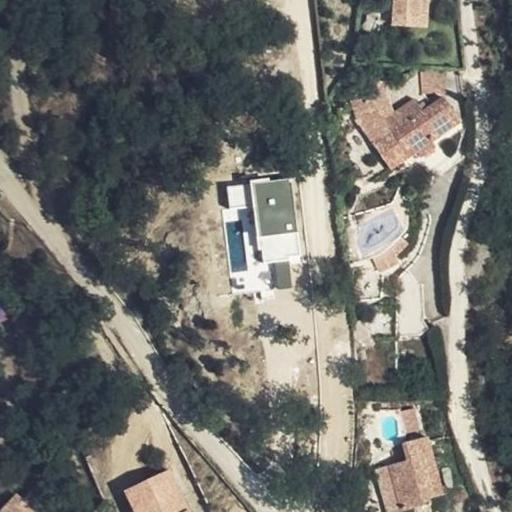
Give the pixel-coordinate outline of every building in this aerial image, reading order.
[(394,0),(394,15),(421,16),(421,0),(394,0)] [(412,82),(412,55),(398,55),(398,82),(412,82)] [(356,92),(367,113),(381,104),(386,100),(376,85),(356,92)] [(391,120),(378,131),(396,160),(418,146),(425,153),(437,144),(432,138),(460,116),(439,88),(421,102),(414,92),(385,111),(391,120)] [(367,113),(378,131),(391,120),(385,111),(381,104),(367,113)] [(253,206),(258,262),(301,258),(293,177),(227,183),(229,209),(253,206)] [(422,240),(415,227),(381,249),(392,265),(411,255),(408,248),(422,240)] [(442,427),(413,429),(413,447),(397,448),(403,497),(432,495),(432,486),(447,485),(442,427)] [(187,511),(168,469),(127,488),(136,511),(187,511)]
